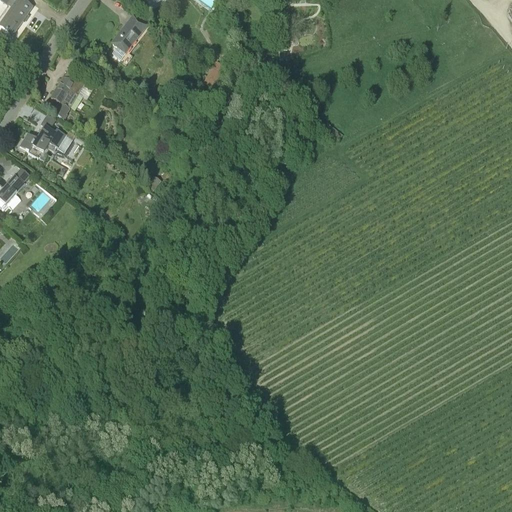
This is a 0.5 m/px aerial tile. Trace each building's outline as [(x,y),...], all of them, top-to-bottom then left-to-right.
[(0,30),(11,39),(32,9),(18,0),(0,0),(0,3),(7,9),(0,19),(0,30)] [(150,29),(135,17),(134,19),(132,18),(110,45),(117,51),(112,57),(125,67),(132,59),(128,56),(150,29)] [(212,92),(226,70),(216,64),(202,86),(212,92)] [(86,83),(68,73),(64,79),(63,79),(50,99),(69,111),(86,83)] [(55,136),(49,132),(56,123),(47,117),(39,128),(43,131),(36,142),(27,137),(18,150),(35,160),(39,154),(42,156),(49,147),(57,152),(66,138),(58,133),(55,136)] [(326,125),(321,131),(322,132),(337,144),(342,137),(326,125)] [(21,171),(14,179),(3,191),(0,187),(0,207),(5,203),(8,205),(24,187),(23,186),(29,179),(21,171)]
